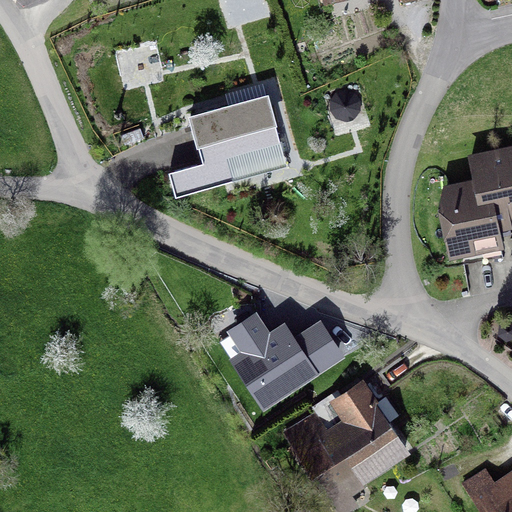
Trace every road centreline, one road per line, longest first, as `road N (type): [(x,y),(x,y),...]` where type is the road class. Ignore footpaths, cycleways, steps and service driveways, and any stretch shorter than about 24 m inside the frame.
road 1 (residential): [(400,324),(84,187)]
road 2 (residential): [(464,43),(416,115),(397,188),(400,324)]
road 3 (unclassified): [(84,187),(33,66),(0,16)]
road 4 (residential): [(511,385),(477,357),(400,324)]
